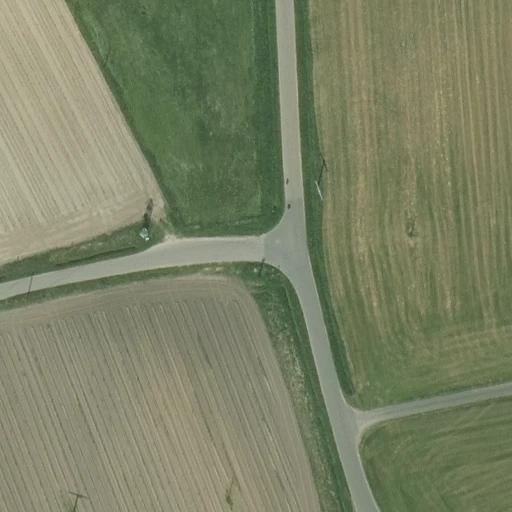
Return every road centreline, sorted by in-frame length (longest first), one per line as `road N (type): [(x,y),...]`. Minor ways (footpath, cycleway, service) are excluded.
road 1 (unclassified): [(0,294),(297,242)]
road 2 (unclassified): [(297,242),(370,511)]
road 3 (unclassified): [(284,0),(297,242)]
